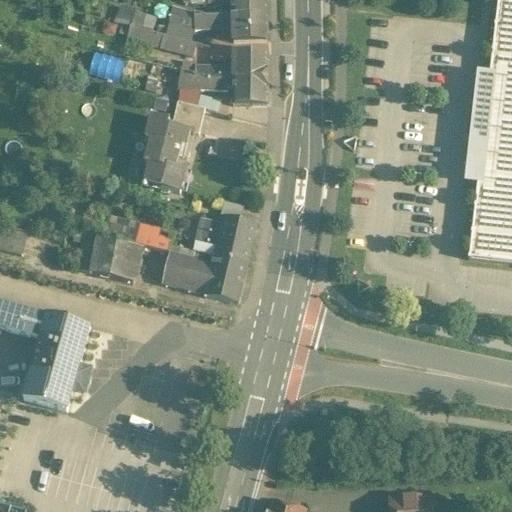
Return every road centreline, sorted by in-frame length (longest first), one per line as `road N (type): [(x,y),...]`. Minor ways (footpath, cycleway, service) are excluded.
road 1 (secondary): [(307,0),(300,185),(271,341)]
road 2 (secondary): [(271,341),(511,388)]
road 3 (secondary): [(271,341),(224,511)]
